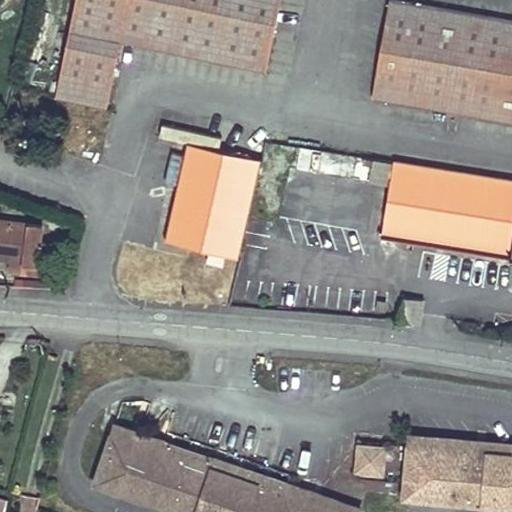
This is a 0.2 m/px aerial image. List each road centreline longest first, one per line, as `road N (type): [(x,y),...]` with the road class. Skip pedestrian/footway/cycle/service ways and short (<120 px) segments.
road 1 (unknown): [(109,322),(141,97),(156,75),(206,70),(511,129)]
road 2 (unclassified): [(511,360),(387,341),(0,312)]
road 3 (unknown): [(247,409),(142,413),(124,424),(103,480),(123,511)]
road 4 (unknown): [(511,424),(312,424)]
